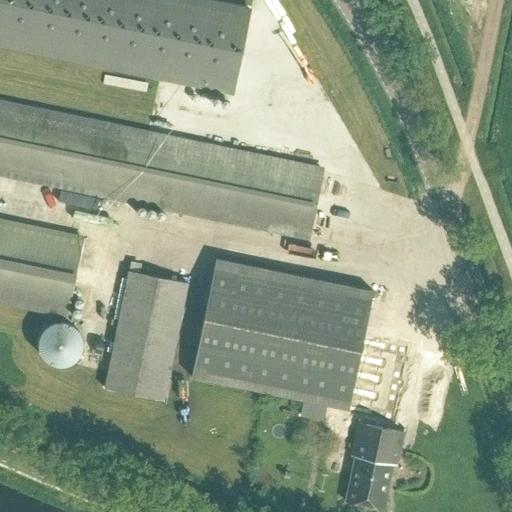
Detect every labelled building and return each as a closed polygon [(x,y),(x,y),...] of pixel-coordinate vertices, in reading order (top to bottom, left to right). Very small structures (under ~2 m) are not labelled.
[(204,0),(0,0),(0,45),(228,92),(246,8),(204,0)] [(0,172),(310,236),(324,170),(0,102),(0,172)] [(0,300),(67,314),(83,238),(0,221),(0,300)] [(193,372),(351,405),(364,341),(375,287),(218,254),(193,372)] [(165,399),(188,282),(128,270),(105,388),(165,399)] [(40,341),(40,345),(40,348),(41,352),(42,355),(44,358),(47,361),(50,363),(53,365),(56,366),(60,367),(64,367),(67,366),(71,365),(74,363),(77,361),(79,358),(81,355),(83,352),(84,348),(84,345),(84,341),(83,338),(81,334),(79,331),(77,329),(74,326),(71,325),(67,323),(64,323),(60,323),(56,323),(53,325),(50,326),(47,329),(44,331),(42,334),(41,338),(40,341)] [(364,341),(351,405),(388,413),(401,349),(364,341)] [(408,501),(416,462),(358,450),(350,489),(408,501)]
